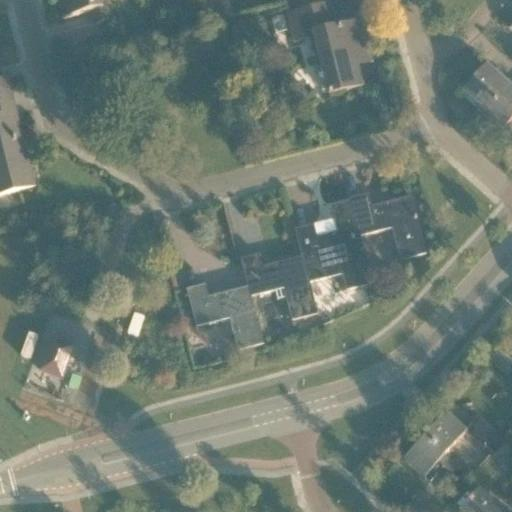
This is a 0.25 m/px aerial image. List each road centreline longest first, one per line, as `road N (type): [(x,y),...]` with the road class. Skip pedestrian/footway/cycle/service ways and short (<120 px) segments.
road 1 (residential): [(435,131),(193,191),(164,189),(59,127),(21,0)]
road 2 (tertiary): [(511,238),(406,353),(358,381),(293,400)]
road 3 (tertiary): [(297,423),(365,404),(414,375),(511,271)]
road 4 (tertiary): [(293,400),(100,449),(85,465)]
road 5 (tertiary): [(85,465),(106,472),(297,423)]
